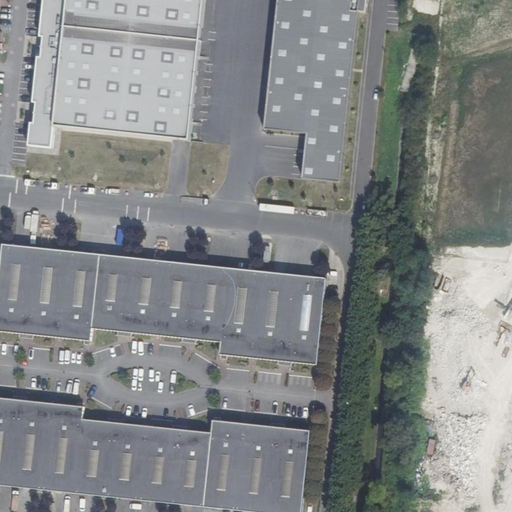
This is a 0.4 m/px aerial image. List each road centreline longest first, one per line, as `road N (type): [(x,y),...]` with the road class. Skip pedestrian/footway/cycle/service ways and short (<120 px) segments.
road 1 (unclassified): [(0,194),(355,229),(325,511)]
road 2 (primary): [(454,493),(511,202)]
